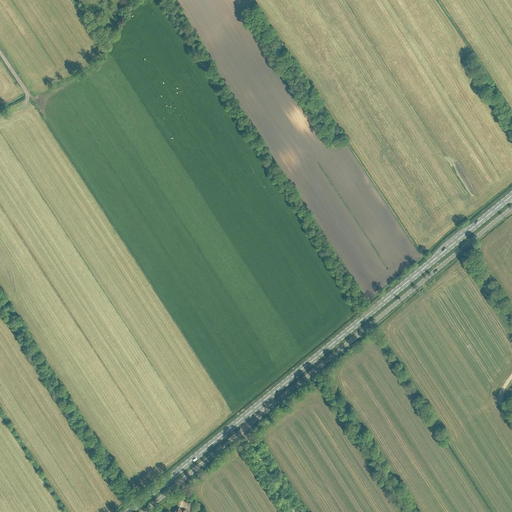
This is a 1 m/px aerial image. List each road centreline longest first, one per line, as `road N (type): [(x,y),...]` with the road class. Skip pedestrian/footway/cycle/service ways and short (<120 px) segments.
road 1 (primary): [(166,480),(511,195)]
road 2 (unclassified): [(172,488),(511,207)]
